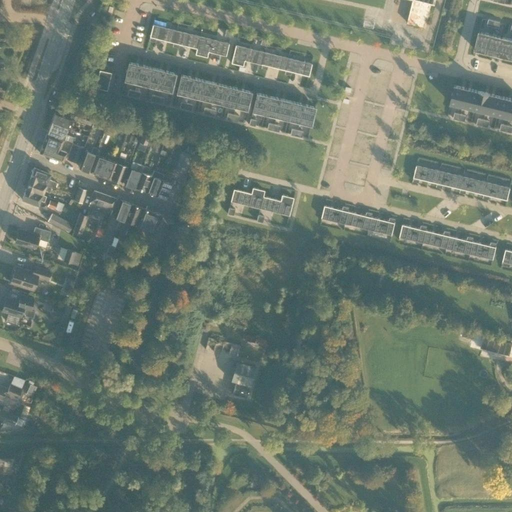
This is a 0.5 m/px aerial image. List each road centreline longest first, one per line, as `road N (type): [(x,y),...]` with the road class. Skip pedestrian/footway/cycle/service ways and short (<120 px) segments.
road 1 (residential): [(161,0),(456,73)]
road 2 (residential): [(256,445),(221,425),(118,398),(0,343)]
road 3 (secondary): [(17,153),(67,0)]
road 4 (residential): [(148,200),(17,153)]
